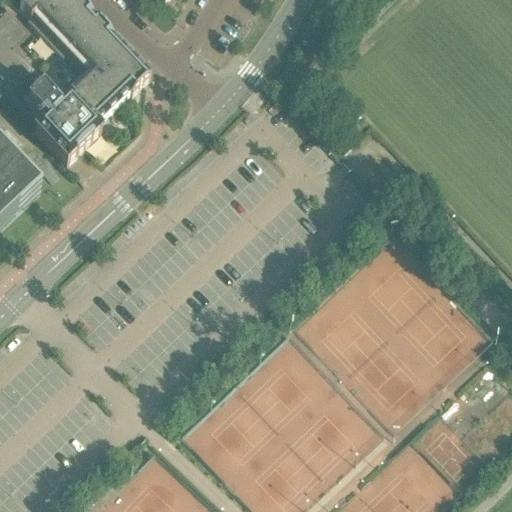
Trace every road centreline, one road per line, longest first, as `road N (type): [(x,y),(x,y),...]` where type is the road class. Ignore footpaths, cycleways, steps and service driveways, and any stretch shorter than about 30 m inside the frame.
road 1 (tertiary): [(0,322),(223,110)]
road 2 (tertiary): [(223,110),(255,76),(297,0)]
